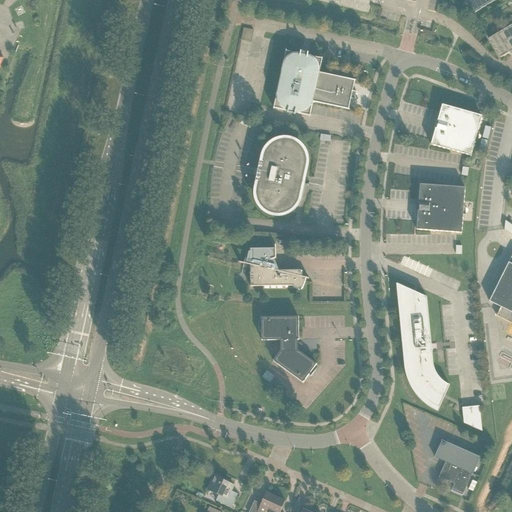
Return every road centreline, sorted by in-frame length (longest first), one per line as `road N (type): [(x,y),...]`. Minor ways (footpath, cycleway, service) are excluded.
road 1 (secondary): [(91,380),(175,0)]
road 2 (unclassified): [(352,430),(377,382),(366,203),(375,135),(401,56)]
road 3 (secondary): [(147,0),(64,375)]
road 4 (unclassified): [(401,56),(261,23)]
road 5 (unclassified): [(208,418),(91,380)]
road 6 (unclassified): [(88,397),(208,418)]
road 7 (secondary): [(59,394),(35,511)]
road 8 (unclassified): [(511,102),(401,56)]
